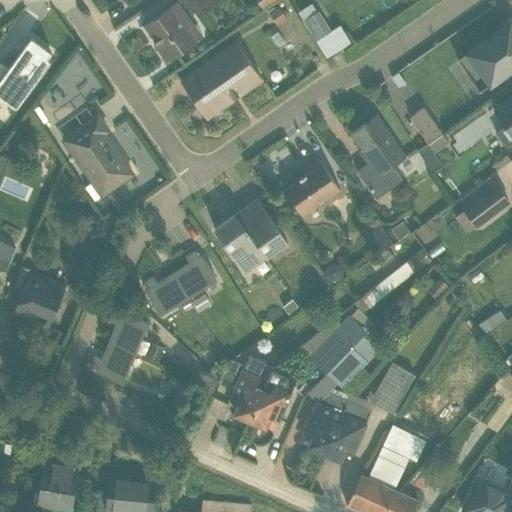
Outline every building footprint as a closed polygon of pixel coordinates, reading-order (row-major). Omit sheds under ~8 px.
[(312,47),(336,31),(329,19),(317,26),(300,0),(298,0),(287,7),(312,47)] [(255,10),(264,22),(276,13),(267,1),(255,10)] [(198,40),(174,3),(142,24),(166,61),(198,40)] [(485,86),(511,66),(511,27),(507,21),(461,54),(485,86)] [(0,98),(16,109),(52,55),(25,37),(4,69),(0,67),(0,98)] [(259,80),(234,44),(180,81),(206,117),(259,80)] [(511,128),(511,96),(491,111),(501,125),(507,122),(511,128)] [(32,126),(41,118),(31,104),(21,112),(32,126)] [(439,133),(421,107),(407,117),(425,143),(439,133)] [(375,116),(347,135),(375,176),(403,157),(375,116)] [(132,176),(93,118),(58,141),(98,199),(132,176)] [(340,193),(317,159),(304,168),(307,173),(281,191),(301,219),(340,193)] [(275,169),(275,162),(250,161),(249,169),(275,169)] [(442,212),(452,229),(500,201),(482,172),(446,193),(453,206),(442,212)] [(502,210),(511,211),(511,193),(505,192),(502,210)] [(256,202),(212,231),(241,274),(285,244),(256,202)] [(356,302),(420,256),(391,216),(375,228),(382,238),(355,257),(368,276),(347,291),(356,302)] [(140,278),(158,310),(214,277),(195,245),(140,278)] [(4,307),(41,325),(60,285),(22,267),(4,307)] [(342,306),(327,319),(321,313),(291,340),(314,366),(359,325),(342,306)] [(486,306),(465,319),(472,330),(493,317),(486,306)] [(115,309),(110,307),(104,321),(109,323),(102,340),(131,353),(144,321),(115,309)] [(245,309),(223,317),(230,337),(252,329),(245,309)] [(131,353),(102,340),(95,357),(89,354),(83,367),(90,370),(88,373),(118,385),(131,353)] [(371,391),(394,404),(415,367),(392,354),(371,391)] [(229,417),(247,424),(260,390),(251,386),(255,377),(238,370),(227,400),(234,403),(229,417)] [(260,390),(247,424),(271,432),(287,390),(284,389),(287,379),(267,371),(260,390)] [(502,401),(481,381),(459,404),(480,424),(502,401)] [(324,395),(322,401),(310,397),(296,432),(308,436),(303,447),(319,453),(340,401),(324,395)] [(353,406),(340,401),(319,453),(332,458),(337,448),(350,453),(364,418),(351,413),(353,406)] [(432,428),(439,418),(421,405),(414,415),(432,428)] [(418,444),(426,433),(413,423),(405,434),(418,444)] [(377,511),(389,488),(383,485),(406,438),(390,430),(366,477),(360,474),(346,504),(363,511),(377,511)] [(39,457),(30,504),(65,510),(74,463),(39,457)] [(473,511),(511,511),(511,470),(506,468),(505,472),(479,461),(460,506),(473,511)] [(108,472),(103,511),(153,511),(157,476),(108,472)] [(410,511),(416,501),(389,488),(377,511),(410,511)] [(201,499),(200,511),(178,511),(176,511),(248,511),(249,504),(201,499)]
